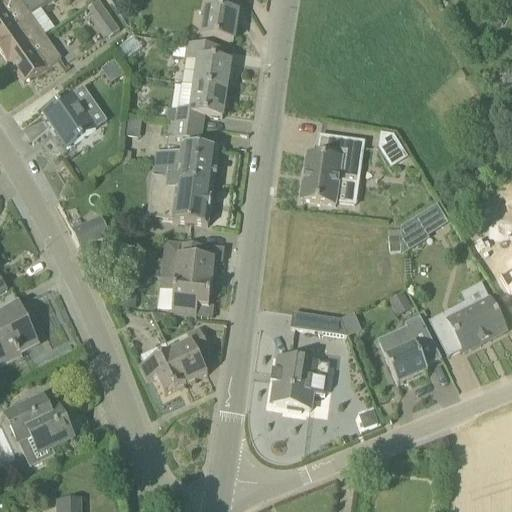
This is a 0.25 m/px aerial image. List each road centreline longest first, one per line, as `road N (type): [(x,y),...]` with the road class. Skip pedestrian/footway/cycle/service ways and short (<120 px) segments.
road 1 (unclassified): [(218,510),(286,0)]
road 2 (unclassified): [(218,510),(181,501),(158,482),(78,289),(0,147)]
road 3 (unclassified): [(218,510),(511,393)]
